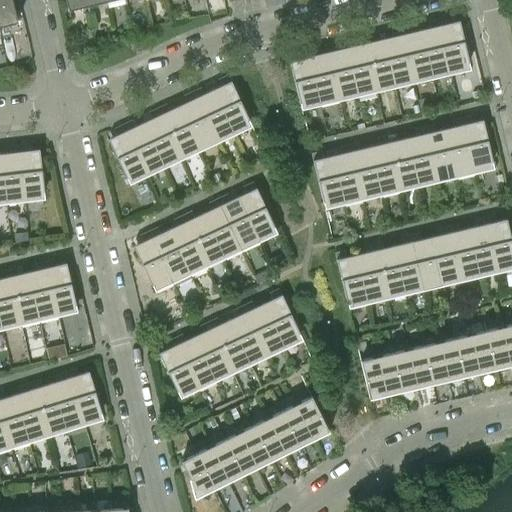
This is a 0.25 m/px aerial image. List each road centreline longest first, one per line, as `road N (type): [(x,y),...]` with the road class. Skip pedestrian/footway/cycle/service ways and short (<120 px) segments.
road 1 (residential): [(160,511),(61,103)]
road 2 (residential): [(61,103),(193,50),(396,0)]
road 3 (residential): [(511,412),(396,449),(302,511)]
